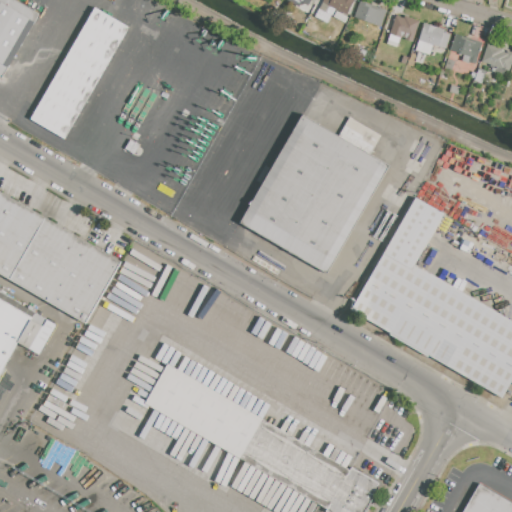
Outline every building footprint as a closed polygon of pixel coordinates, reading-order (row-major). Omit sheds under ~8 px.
[(0,0),(0,76),(2,78),(39,14),(15,0),(0,0)] [(308,0),(292,0),(303,8),(308,0)] [(324,0),(355,0),(348,15),(331,6),(328,12),(332,14),(327,23),(316,17),(324,0)] [(361,1),(355,17),(382,28),(388,11),(361,1)] [(30,118),(65,139),(130,31),(95,10),(30,118)] [(387,45),(397,16),(405,19),(406,16),(420,21),(413,43),(400,38),(396,48),(387,45)] [(424,23),(415,49),(429,54),(432,46),(439,48),(439,47),(446,49),(451,34),(444,32),(445,30),(424,23)] [(456,33),(484,42),(477,65),(463,61),(465,54),(451,50),(456,33)] [(488,43),(482,63),(490,65),(488,71),(506,77),(508,71),(510,72),(511,65),(511,51),(508,50),(507,52),(503,51),(504,48),(488,43)] [(419,52),(426,54),(423,64),(415,62),(419,52)] [(448,59),(455,61),(451,71),(445,69),(448,59)] [(478,71),(486,74),(483,84),(475,81),(478,71)] [(452,84),(461,87),(458,96),(449,92),(452,84)] [(300,116),(388,164),(330,270),(242,222),(300,116)] [(0,275),(87,325),(122,262),(0,192),(0,275)] [(511,381),(502,398),(350,311),(416,196),(445,213),(415,265),(511,320),(511,381)] [(0,288),(41,312),(0,383),(0,288)] [(148,402),(169,366),(349,473),(353,467),(384,485),(367,511),(326,511),(328,509),(148,402)] [(511,511),(464,511),(480,485),(511,503),(511,511)]
